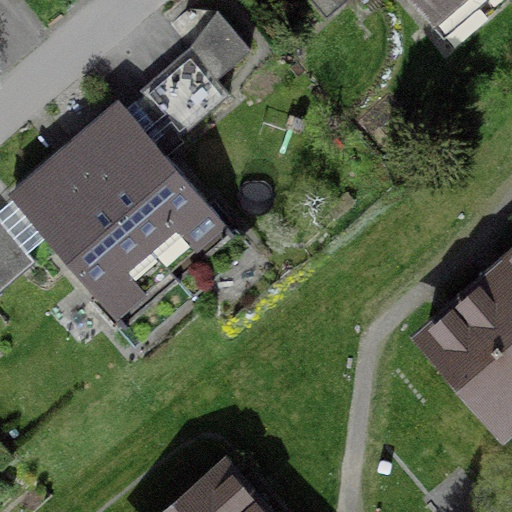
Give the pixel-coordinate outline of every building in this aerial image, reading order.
[(312,0),(322,11),(334,0),(312,0)] [(413,0),(439,30),(474,0),(413,0)] [(189,47),(140,90),(180,136),(229,93),(216,78),(251,49),(217,10),(189,8),(170,24),(189,47)] [(76,145),(82,151),(74,158),(180,281),(232,235),(121,105),(76,145)] [(126,327),(180,281),(74,158),(65,165),(60,159),(15,198),(126,327)] [(0,290),(35,260),(0,218),(0,290)] [(494,286),(489,280),(425,335),(503,426),(511,418),(511,259),(505,265),(511,272),(494,286)] [(261,511),(224,468),(172,511),(261,511)]
